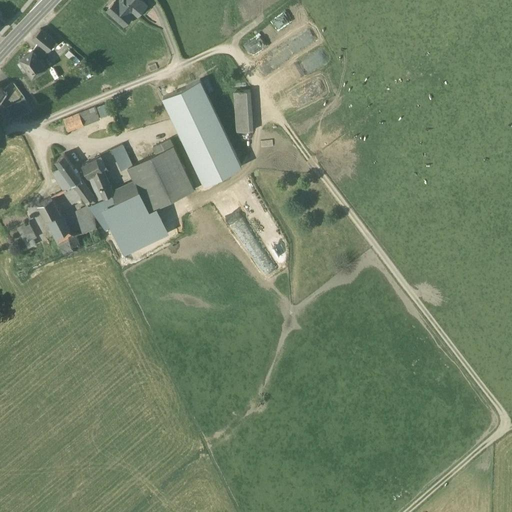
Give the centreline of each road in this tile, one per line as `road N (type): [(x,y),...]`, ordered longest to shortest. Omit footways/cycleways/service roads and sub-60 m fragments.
road 1 (track): [(502,429),(495,405),(264,96)]
road 2 (track): [(168,223),(259,161),(264,96)]
road 3 (track): [(406,511),(511,426)]
